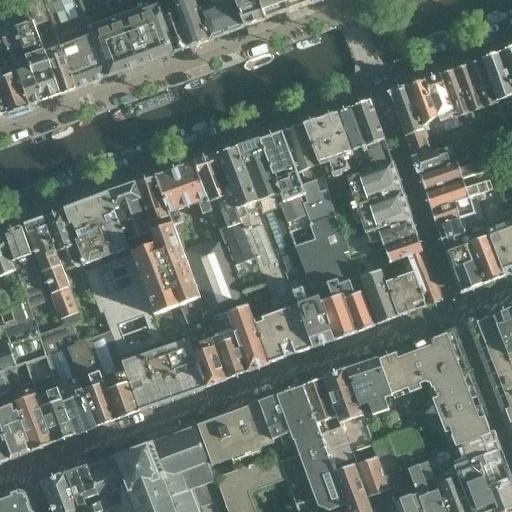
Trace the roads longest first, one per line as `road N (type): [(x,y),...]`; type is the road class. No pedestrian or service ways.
road 1 (residential): [(24,472),(458,317)]
road 2 (residential): [(0,221),(375,88)]
road 3 (residential): [(346,6),(0,132)]
road 4 (residential): [(458,317),(375,88)]
road 5 (residential): [(511,455),(458,317)]
road 6 (residential): [(375,88),(511,37)]
